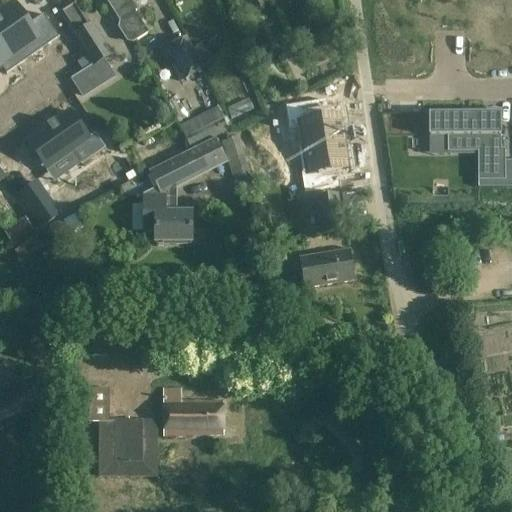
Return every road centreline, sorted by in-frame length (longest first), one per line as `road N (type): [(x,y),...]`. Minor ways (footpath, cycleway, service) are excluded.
road 1 (residential): [(411,353),(390,355),(273,301),(228,295),(0,300)]
road 2 (residential): [(411,353),(354,0)]
road 3 (residential): [(511,89),(384,89)]
